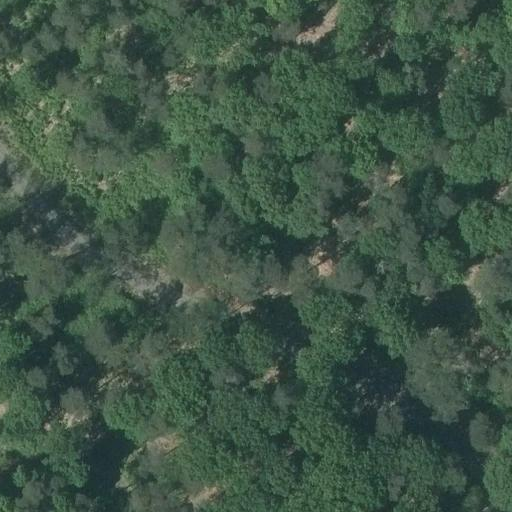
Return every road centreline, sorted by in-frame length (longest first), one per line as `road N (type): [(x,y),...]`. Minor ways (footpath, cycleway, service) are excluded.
road 1 (unclassified): [(511,502),(391,402),(81,250),(0,163)]
road 2 (track): [(181,511),(217,488),(350,453),(410,417)]
road 3 (unknown): [(132,511),(102,474),(0,465)]
